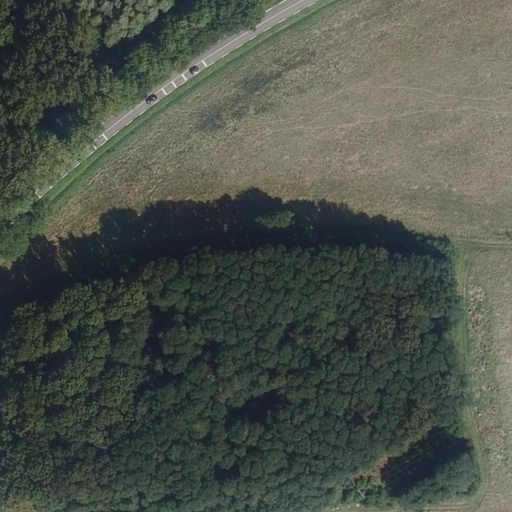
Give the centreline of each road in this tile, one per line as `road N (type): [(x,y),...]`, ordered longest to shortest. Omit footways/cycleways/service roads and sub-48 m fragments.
road 1 (track): [(0,297),(76,266),(219,235),(368,230),(511,246)]
road 2 (primary): [(0,222),(167,83),(303,0)]
